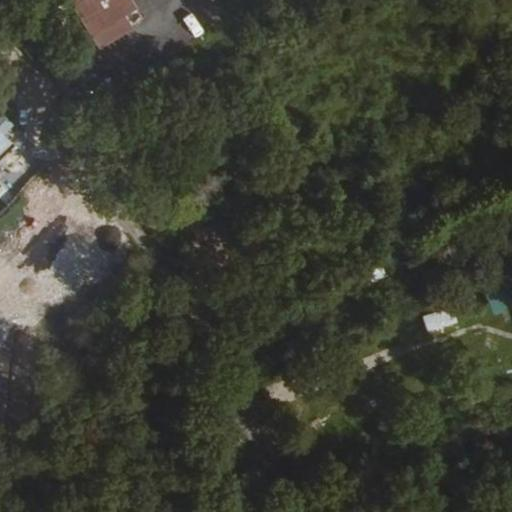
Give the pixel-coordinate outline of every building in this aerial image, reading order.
[(122,0),(74,0),(67,5),(95,44),(135,17),(122,0)] [(0,151),(10,142),(3,135),(0,137),(0,151)] [(51,254),(74,237),(53,208),(36,220),(47,237),(42,241),(51,254)] [(359,272),(365,285),(406,266),(400,253),(359,272)] [(511,275),(486,279),(490,312),(511,308),(511,275)] [(422,315),(426,331),(453,325),(449,309),(422,315)]
